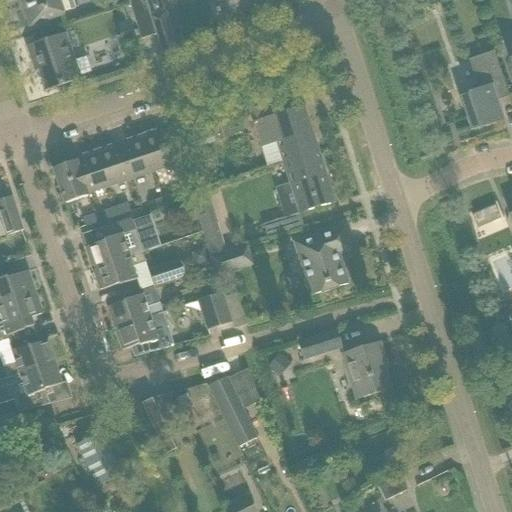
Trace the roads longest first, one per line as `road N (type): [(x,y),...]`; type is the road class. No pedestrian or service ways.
road 1 (residential): [(427,292),(110,376),(87,356),(16,137)]
road 2 (residential): [(16,137),(153,89),(332,10)]
road 3 (residential): [(495,511),(427,292)]
road 4 (residential): [(397,198),(332,10)]
road 5 (residential): [(511,160),(397,198)]
